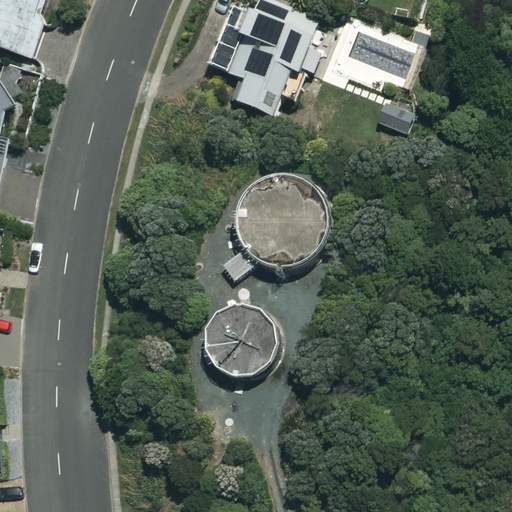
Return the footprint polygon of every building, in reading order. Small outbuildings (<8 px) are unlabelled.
[(0,0),(0,49),(31,58),(42,21),(33,19),(38,0),(0,0)] [(326,25),(262,0),(255,0),(226,74),(246,82),(237,104),(276,119),(284,98),(296,103),(326,25)] [(0,202),(11,153),(25,156),(44,74),(0,63),(0,202)] [(234,283),(257,266),(283,271),(306,263),(322,244),(327,220),(319,197),(300,181),(276,177),(253,185),(237,204),(232,219),(234,236),(242,252),(222,267),(234,283)] [(205,332),(203,345),(206,357),(212,368),(222,376),(240,380),(253,378),(264,371),(271,361),(276,343),(271,325),(262,315),(251,309),(239,308),(221,313),(211,321),(205,332)]
